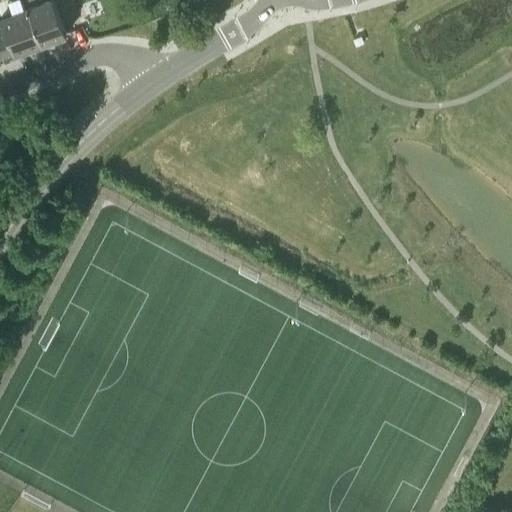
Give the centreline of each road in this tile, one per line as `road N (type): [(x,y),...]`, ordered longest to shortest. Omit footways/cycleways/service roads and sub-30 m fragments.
road 1 (tertiary): [(0,246),(75,147),(156,76)]
road 2 (residential): [(156,76),(122,54),(98,55),(0,93)]
road 3 (tertiary): [(156,76),(258,19),(270,0)]
